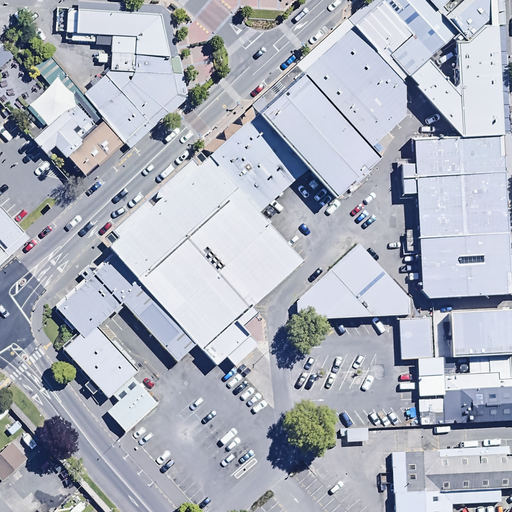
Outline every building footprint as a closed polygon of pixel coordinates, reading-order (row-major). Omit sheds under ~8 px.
[(443,12),(431,0),(381,0),(352,29),(405,90),(413,82),(433,65),(457,42),(465,35),(447,17),(443,12)] [(456,0),(431,0),(443,12),(456,0)] [(486,22),(502,31),(500,0),(466,0),(447,17),(465,35),(486,22)] [(174,57),(166,12),(77,11),(77,36),(114,37),(114,55),(174,57)] [(459,135),(507,134),(502,31),(486,22),(465,35),(457,42),(456,91),(433,65),(413,82),(459,135)] [(405,90),(352,29),(303,71),(377,155),(425,113),(405,90)] [(21,42),(0,60),(0,72),(6,79),(33,55),(21,42)] [(114,55),(112,73),(176,74),(174,57),(114,55)] [(253,115),(308,179),(326,199),(377,155),(303,71),(253,115)] [(179,96),(176,74),(112,73),(84,94),(106,118),(127,142),(179,96)] [(56,142),(66,153),(106,118),(84,94),(67,74),(31,106),(48,125),(32,138),(44,152),(56,142)] [(207,155),(263,218),(308,179),(253,115),(207,155)] [(87,177),(127,142),(106,118),(66,153),(87,177)] [(405,180),(509,176),(507,134),(459,135),(416,138),(417,163),(403,163),(405,180)] [(118,258),(198,351),(214,370),(251,338),(239,324),(305,267),(263,218),(207,155),(105,243),(118,258)] [(424,241),(511,238),(509,176),(405,180),(406,200),(422,199),(424,241)] [(0,269),(1,270),(33,241),(0,205),(0,269)] [(511,241),(511,238),(424,241),(426,306),(511,301),(511,241)] [(360,247),(295,308),(295,322),(406,319),(414,319),(414,305),(360,247)] [(198,351),(118,258),(98,275),(123,304),(179,368),(198,351)] [(86,336),(98,326),(123,304),(98,275),(61,307),(86,336)] [(511,310),(453,311),(453,357),(511,356),(511,310)] [(414,319),(406,319),(405,365),(428,366),(436,366),(436,319),(414,319)] [(98,326),(86,336),(65,355),(108,405),(116,398),(141,376),(98,326)] [(511,395),(511,364),(436,366),(428,366),(428,397),(440,396),(511,395)] [(123,406),(109,418),(130,442),(169,408),(141,376),(116,398),(123,406)] [(511,431),(511,395),(440,396),(439,433),(511,431)] [(11,442),(0,450),(0,480),(25,459),(11,442)] [(511,491),(511,451),(395,456),(397,511),(500,511),(504,511),(503,492),(511,491)]
